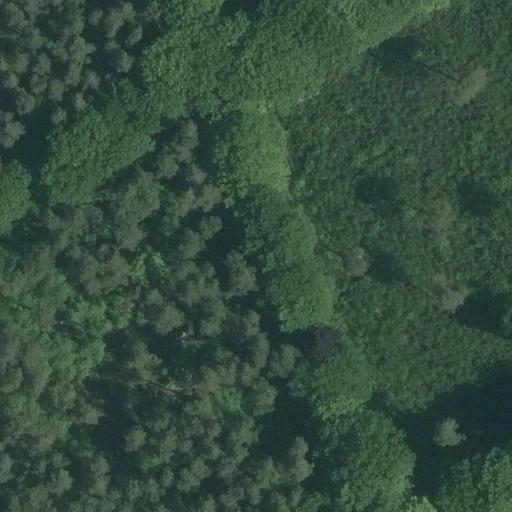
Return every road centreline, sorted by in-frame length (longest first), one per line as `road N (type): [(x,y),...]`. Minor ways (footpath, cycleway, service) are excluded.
road 1 (track): [(360,511),(167,0)]
road 2 (track): [(200,87),(0,207)]
road 3 (track): [(200,87),(358,0)]
